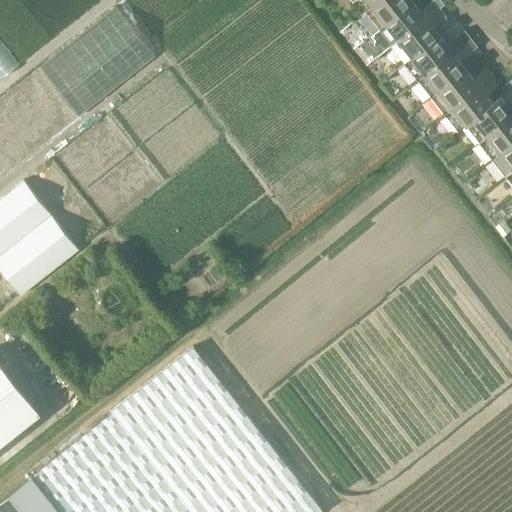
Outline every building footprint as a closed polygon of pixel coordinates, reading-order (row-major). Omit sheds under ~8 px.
[(378,0),(371,6),(365,11),(378,28),(412,1),(411,0),(378,0)] [(392,45),(398,40),(439,7),(444,4),(440,0),(433,0),(420,10),(412,1),(378,28),(392,45)] [(398,40),(411,57),(439,35),(432,26),(445,15),(439,7),(398,40)] [(424,73),(470,37),(466,32),(462,32),(447,44),(439,35),(411,57),(405,62),(418,78),(424,73)] [(475,44),(470,37),(424,73),(438,91),(466,69),(459,60),(475,47),(475,44)] [(444,114),(492,75),(486,68),(473,78),(466,69),(438,91),(430,97),(444,114)] [(466,126),(474,119),(473,118),(493,103),(492,102),(486,94),(499,83),(492,75),(444,114),(458,132),(465,125),(466,126)] [(473,118),(474,119),(486,135),(511,114),(511,102),(508,106),(500,96),(492,102),(493,103),(473,118)] [(511,142),(511,114),(486,135),(478,142),(491,159),(511,142)] [(511,142),(491,159),(504,176),(511,169),(511,142)] [(0,197),(0,266),(21,293),(78,248),(24,179),(0,197)] [(505,223),(497,230),(503,237),(511,231),(505,223)] [(319,511),(324,509),(195,345),(111,410),(113,412),(0,500),(0,511),(319,511)] [(0,444),(40,412),(0,362),(0,444)]
